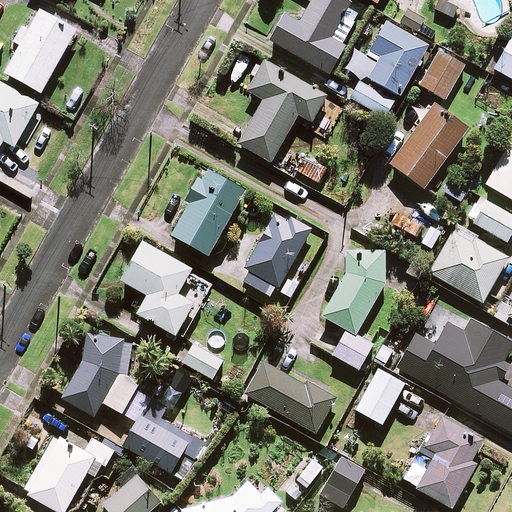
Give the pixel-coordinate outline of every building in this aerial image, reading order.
[(269,43),(329,76),(345,47),(341,45),(353,25),(342,18),(349,5),(339,0),(305,0),(311,3),(299,24),(284,16),(269,43)] [(78,32),(39,9),(1,74),(40,97),(78,32)] [(424,21),(407,12),(400,24),(417,33),(424,21)] [(428,48),(384,23),(368,51),(380,58),(368,80),(400,98),(428,48)] [(511,35),(493,70),(511,80),(511,35)] [(464,67),(438,53),(419,87),(445,101),(464,67)] [(326,99),(264,63),(247,92),(262,101),(236,145),(270,164),(298,117),(311,125),(326,99)] [(394,103),(359,83),(349,100),(384,120),(394,103)] [(40,107),(0,84),(0,146),(4,140),(16,148),(40,107)] [(467,132),(433,107),(389,165),(423,190),(467,132)] [(511,137),(485,186),(511,201),(511,137)] [(326,169),(307,159),(299,175),(318,185),(326,169)] [(244,193),(203,170),(185,202),(189,204),(171,237),(208,257),(244,193)] [(511,233),(511,216),(486,202),(473,225),(506,244),(511,233)] [(276,213),(239,281),(270,298),(275,288),(278,290),(310,232),(276,213)] [(508,258),(455,229),(429,275),(482,304),(508,258)] [(191,271),(142,244),(121,282),(147,297),(137,316),(175,337),(193,305),(177,296),(191,271)] [(347,272),(322,317),(346,331),(332,356),(358,371),(372,346),(355,336),(385,284),(385,254),(348,254),(347,272)] [(302,285),(287,277),(278,294),(292,302),(302,285)] [(511,346),(511,345),(438,304),(420,336),(416,334),(397,369),(511,433),(511,390),(499,383),(509,366),(503,362),(511,346)] [(131,339),(86,335),(84,358),(62,401),(95,418),(102,404),(122,415),(138,384),(128,379),(131,339)] [(223,363),(195,344),(183,362),(211,381),(223,363)] [(334,401),(263,362),(245,396),(316,435),(334,401)] [(404,385),(378,370),(355,411),(381,426),(404,385)] [(157,418),(144,411),(124,448),(171,474),(188,443),(154,424),(157,418)] [(481,444),(440,420),(421,453),(433,460),(416,489),(451,510),(476,465),(470,462),(481,444)] [(114,452),(62,422),(23,493),(56,511),(64,511),(94,460),(106,466),(114,452)] [(364,473),(341,459),(319,495),(342,509),(364,473)] [(322,468),(313,461),(297,481),(306,488),(322,468)] [(151,511),(161,502),(135,477),(121,492),(117,489),(101,506),(107,511),(151,511)] [(267,488),(262,481),(244,486),(231,498),(182,511),(181,511),(272,511),(281,503),(267,488)]
